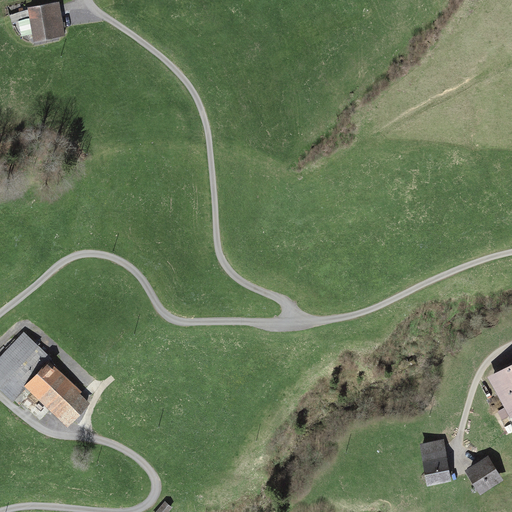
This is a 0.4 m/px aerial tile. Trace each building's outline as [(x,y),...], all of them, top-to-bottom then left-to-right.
[(61,7),(29,13),(35,45),(67,40),(61,7)] [(24,337),(0,362),(0,387),(17,404),(30,390),(73,430),(96,405),(24,337)] [(511,369),(494,380),(511,413),(511,369)] [(454,484),(445,442),(423,446),(432,488),(454,484)] [(490,461),(468,475),(482,497),(504,483),(490,461)]
